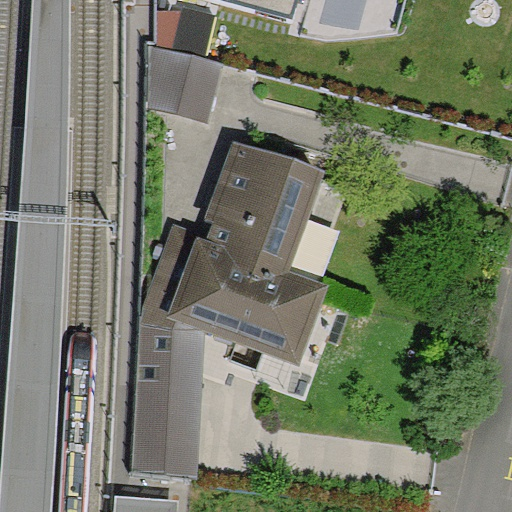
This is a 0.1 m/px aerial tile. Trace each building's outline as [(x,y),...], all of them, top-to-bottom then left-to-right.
[(67,203),(71,0),(34,0),(25,159),(0,503),(0,511),(51,511),(59,388),(67,203)] [(213,0),(300,24),(306,0),(213,0)] [(147,105),(217,118),(228,56),(158,43),(147,105)] [(336,187),(247,155),(216,239),(212,252),(301,285),(336,187)] [(341,299),(301,285),(212,252),(216,239),(183,227),(138,352),(143,369),(194,387),(210,344),(311,381),(341,299)]
